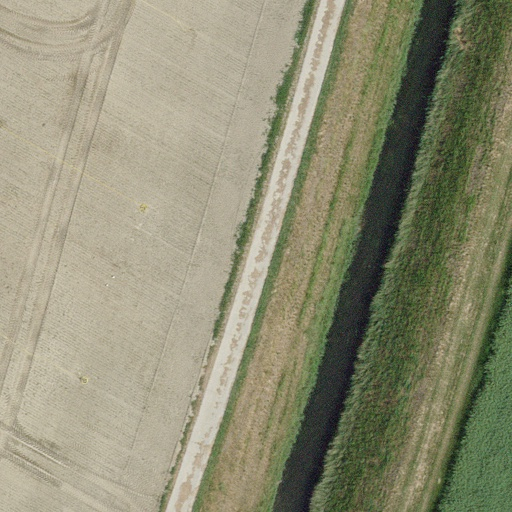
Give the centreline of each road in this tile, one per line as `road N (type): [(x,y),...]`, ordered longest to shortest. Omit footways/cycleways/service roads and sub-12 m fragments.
road 1 (track): [(331,0),(177,511)]
road 2 (track): [(511,237),(420,511)]
